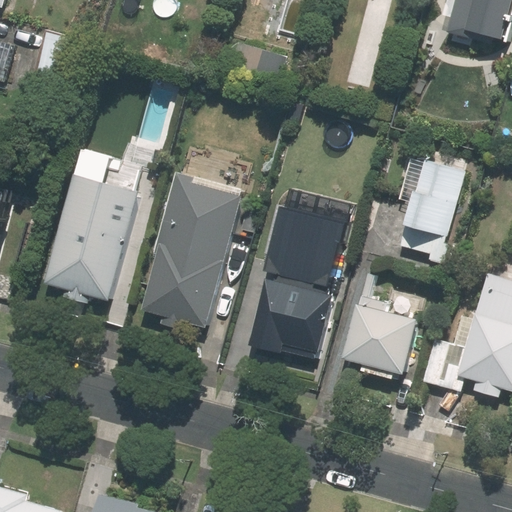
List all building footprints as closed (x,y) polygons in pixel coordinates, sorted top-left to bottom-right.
[(506,42),(511,19),(511,0),(463,0),(456,28),(506,42)] [(93,47),(49,34),(37,74),(82,86),(93,47)] [(0,66),(8,69),(15,43),(0,38),(0,66)] [(241,43),(234,69),(272,80),(280,54),(241,43)] [(40,111),(28,119),(39,136),(52,127),(40,111)] [(145,240),(168,160),(149,154),(127,235),(118,233),(129,194),(95,185),(89,209),(75,205),(70,219),(67,218),(50,283),(70,289),(67,297),(91,303),(93,296),(114,301),(131,236),(145,240)] [(443,262),(468,171),(428,160),(404,246),(434,254),(433,259),(443,262)] [(215,195),(193,189),(195,181),(184,178),(147,309),(167,316),(165,325),(187,331),(190,322),(206,327),(242,199),(217,192),(215,195)] [(0,225),(10,182),(0,179),(0,225)] [(334,295),(352,222),(290,207),(255,345),(285,352),(286,351),(320,359),(336,295),(334,295)] [(441,339),(429,381),(467,391),(470,380),(482,383),(480,389),(505,396),(507,389),(511,389),(511,280),(493,275),(481,320),(467,316),(459,344),(441,339)] [(425,312),(373,297),(377,282),(371,280),(367,295),(365,305),(363,304),(347,359),(368,365),(366,372),(396,380),(398,373),(407,376),(425,312)] [(66,511),(30,502),(32,496),(0,486),(0,511),(66,511)] [(152,511),(104,498),(100,511),(152,511)]
